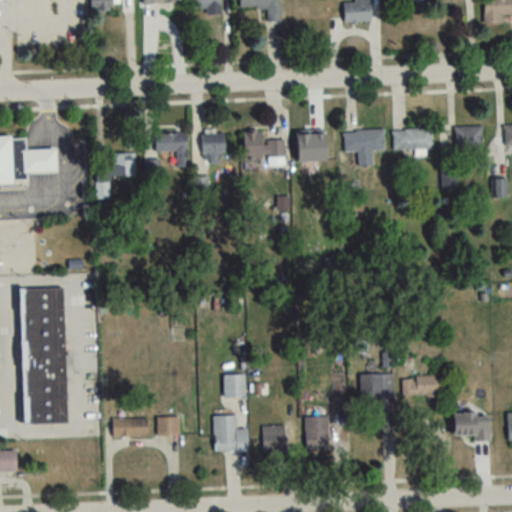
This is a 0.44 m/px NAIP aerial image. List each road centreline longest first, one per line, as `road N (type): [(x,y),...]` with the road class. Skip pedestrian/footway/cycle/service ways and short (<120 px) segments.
road 1 (residential): [(0,91),(511,74)]
road 2 (residential): [(157,511),(511,498)]
